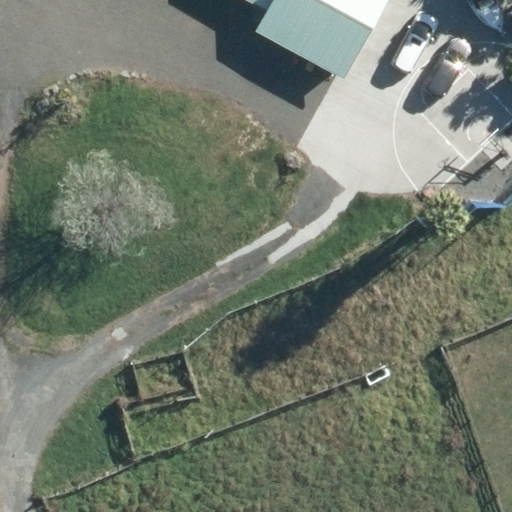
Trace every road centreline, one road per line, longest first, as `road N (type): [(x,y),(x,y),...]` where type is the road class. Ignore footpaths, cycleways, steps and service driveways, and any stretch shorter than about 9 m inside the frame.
road 1 (track): [(0,100),(29,43),(144,40),(284,83),(327,131),(326,218),(169,289),(58,384)]
road 2 (track): [(13,511),(0,368)]
road 3 (track): [(58,384),(21,511)]
